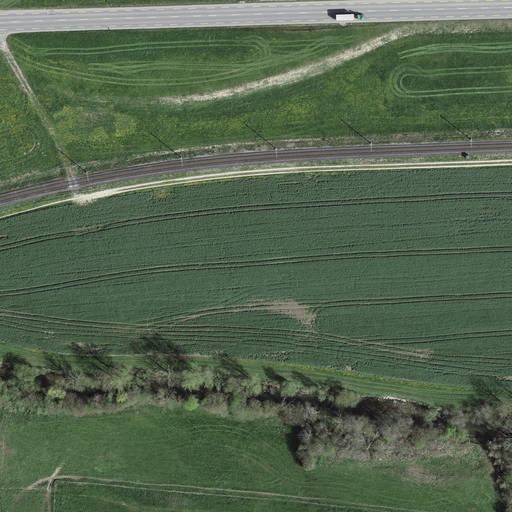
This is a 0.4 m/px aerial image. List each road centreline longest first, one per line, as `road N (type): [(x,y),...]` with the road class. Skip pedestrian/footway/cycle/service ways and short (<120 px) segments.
road 1 (primary): [(511,6),(0,22)]
road 2 (track): [(511,162),(274,171),(76,199)]
road 3 (track): [(76,199),(51,131),(0,50)]
